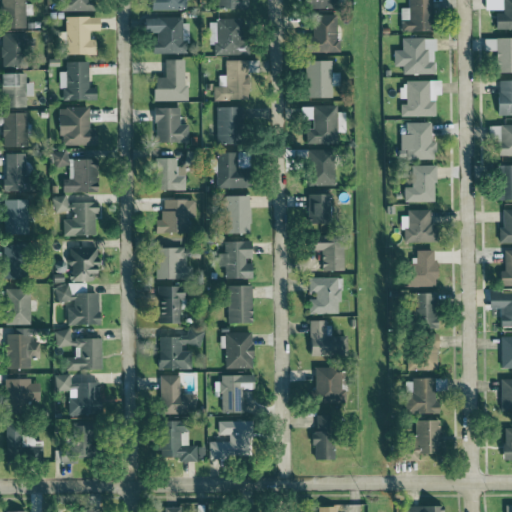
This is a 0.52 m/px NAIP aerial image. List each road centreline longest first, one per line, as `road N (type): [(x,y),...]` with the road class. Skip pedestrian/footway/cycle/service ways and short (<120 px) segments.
road 1 (residential): [(123,0),(133,511)]
road 2 (residential): [(464,0),(473,511)]
road 3 (residential): [(276,0),(284,511)]
road 4 (residential): [(0,486),(511,482)]
